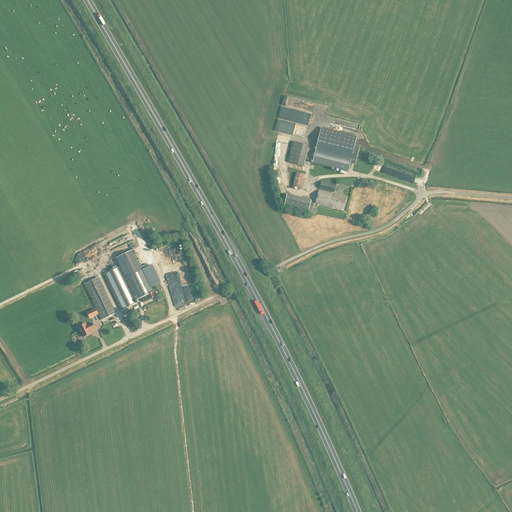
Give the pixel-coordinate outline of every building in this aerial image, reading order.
[(283,115),(289,117),(290,110),(294,111),(294,107),(286,105),(285,111),(284,111),(283,115)] [(306,109),(303,120),(311,121),(312,119),(308,118),(309,115),(312,116),(313,111),(306,109)] [(277,125),(308,132),(310,123),(279,116),(277,125)] [(356,136),(334,131),(321,127),(312,162),(348,171),(350,162),(355,163),(359,145),(354,144),(356,136)] [(292,141),(287,161),(303,165),(308,145),(292,141)] [(380,172),(382,165),(375,162),(372,168),(380,172)] [(296,172),(292,186),(300,188),(304,174),(296,172)] [(321,180),(319,189),(333,192),(336,184),(321,180)] [(343,209),(346,197),(318,190),(315,202),(343,209)] [(311,199),(287,193),(284,203),(309,209),(311,199)] [(120,238),(109,241),(111,247),(122,244),(120,238)] [(179,240),(175,243),(182,250),(185,248),(179,240)] [(143,302),(155,296),(134,254),(131,249),(114,257),(118,266),(134,300),(141,297),(143,302)] [(98,259),(106,257),(104,250),(96,253),(98,259)] [(120,310),(136,302),(134,300),(118,266),(102,273),(120,310)] [(181,272),(188,300),(194,298),(187,270),(181,272)] [(97,277),(83,283),(101,319),(115,313),(97,277)] [(86,311),(89,318),(98,314),(94,307),(86,311)] [(84,322),(77,326),(78,329),(77,329),(77,330),(78,332),(79,333),(80,332),(82,336),(89,333),(88,330),(89,329),(90,330),(94,328),(91,322),(85,325),(84,322)]
